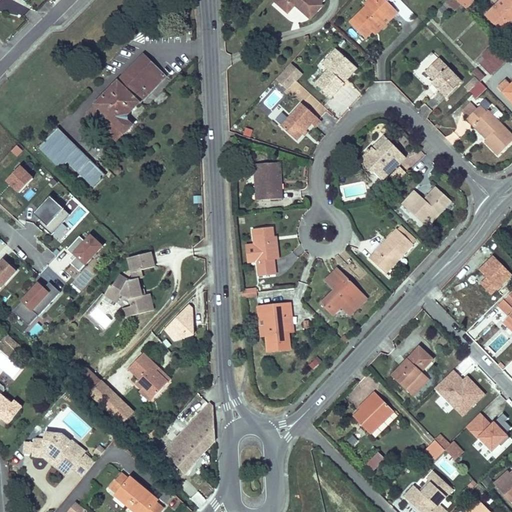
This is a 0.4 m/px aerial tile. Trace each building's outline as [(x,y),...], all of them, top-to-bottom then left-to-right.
[(321,5),(315,0),(277,0),(275,2),(288,14),(295,6),(310,20),(323,6),(321,5)] [(373,0),(366,7),(350,23),(365,38),(372,32),(388,15),(392,19),(398,13),(384,0),(373,0)] [(457,0),(456,0),(448,0),(435,14),(439,18),(457,0)] [(471,0),(456,0),(457,0),(467,10),(474,2),(471,0)] [(503,33),(511,26),(509,23),(511,19),(511,0),(502,0),(486,16),(503,33)] [(388,15),(372,32),(375,36),(392,19),(388,15)] [(511,56),(497,41),(477,60),(491,75),(511,56)] [(322,65),(326,69),(340,53),(336,50),(322,65)] [(340,53),(326,69),(328,71),(316,85),(331,99),(344,84),(340,81),(354,66),(340,53)] [(143,56),(87,112),(117,141),(131,126),(126,120),(126,116),(165,77),(143,56)] [(426,73),(434,82),(441,88),(439,90),(446,98),(461,83),(439,60),(426,73)] [(302,75),(292,65),(276,80),(287,91),(302,75)] [(354,66),(340,81),(344,84),(357,69),(354,66)] [(477,69),(472,74),(480,81),(484,77),(477,69)] [(479,83),(474,78),(464,87),(469,92),(479,83)] [(498,88),(511,102),(511,84),(511,86),(506,81),(498,88)] [(434,82),(432,84),(439,90),(441,88),(434,82)] [(485,90),(479,83),(469,92),(476,99),(485,90)] [(468,118),(477,110),(470,102),(461,111),(468,118)] [(297,142),(303,135),(306,132),(312,125),(315,128),(321,123),(302,105),(288,120),(281,127),(297,142)] [(466,120),(473,126),(476,123),(490,138),(487,141),(485,143),(498,157),(511,143),(511,135),(498,121),(490,113),(488,111),(486,113),(480,107),(477,110),(468,118),(466,120)] [(496,107),(490,113),(498,121),(503,115),(496,107)] [(275,121),(281,127),(288,120),(282,114),(275,121)] [(476,123),(473,126),(487,141),(490,138),(476,123)] [(57,128),(38,148),(60,170),(67,162),(93,188),(105,176),(57,128)] [(253,131),(246,129),(244,136),(252,138),(253,131)] [(385,137),(373,149),(377,153),(389,141),(385,137)] [(377,153),(373,149),(370,151),(368,149),(364,153),(366,155),(359,162),(372,175),(374,174),(382,182),(406,159),(389,141),(377,153)] [(25,153),(17,146),(11,152),(19,159),(25,153)] [(254,165),(255,175),(261,175),(262,187),(256,187),(257,201),(282,200),(282,192),(279,192),(278,179),(281,179),(280,164),(254,165)] [(33,178),(21,167),(5,184),(17,195),(33,178)] [(415,192),(402,205),(427,229),(452,202),(436,188),(425,201),(415,192)] [(201,195),(193,196),(194,205),(201,204),(201,195)] [(69,215),(51,197),(34,215),(52,233),(62,223),(69,215)] [(62,223),(52,233),(60,240),(69,230),(62,223)] [(276,260),(273,238),(273,228),(253,230),(256,262),(257,262),(259,277),(276,275),(274,260),(276,260)] [(369,258),(381,270),(387,264),(392,269),(414,245),(397,230),(369,258)] [(73,263),(93,240),(90,237),(84,243),(72,256),(69,260),(73,263)] [(68,252),(72,256),(84,243),(80,239),(68,252)] [(78,273),(102,247),(93,240),(73,263),(70,266),(78,273)] [(142,296),(137,279),(143,278),(140,270),(154,267),(151,252),(128,258),(134,280),(129,281),(119,275),(113,285),(110,286),(104,295),(117,303),(122,294),(130,299),(132,306),(123,309),(125,318),(153,310),(149,294),(142,296)] [(510,276),(493,258),(480,271),(488,279),(496,288),(510,276)] [(0,293),(19,272),(5,260),(0,266),(0,293)] [(387,264),(381,270),(386,275),(392,269),(387,264)] [(334,291),(321,304),(329,313),(340,302),(352,314),(367,299),(338,269),(328,277),(338,287),(334,291)] [(328,277),(325,281),(334,291),(338,287),(328,277)] [(490,294),(496,288),(488,279),(481,285),(490,294)] [(44,291),(38,285),(13,313),(29,327),(54,300),(44,291)] [(44,291),(54,300),(59,294),(49,285),(44,291)] [(511,292),(504,300),(511,309),(511,313),(510,316),(503,322),(511,331),(511,292)] [(511,309),(504,300),(499,305),(510,316),(511,313),(511,309)] [(340,302),(329,313),(333,317),(341,309),(349,317),(352,314),(340,302)] [(265,318),(267,336),(268,352),(290,349),(288,333),(286,316),(291,316),(290,304),(268,307),(269,318),(265,318)] [(195,336),(193,309),(189,306),(166,330),(176,341),(184,339),(195,336)] [(261,336),(267,336),(265,318),(269,318),(268,307),(258,308),(261,336)] [(5,340),(15,350),(19,345),(9,336),(5,340)] [(19,345),(15,350),(20,353),(23,349),(19,345)] [(393,376),(411,393),(426,377),(421,373),(432,360),(419,348),(393,376)] [(159,368),(143,354),(129,369),(140,380),(136,384),(142,389),(144,387),(154,397),(168,382),(156,371),(159,368)] [(309,365),(314,370),(322,362),(317,357),(309,365)] [(171,379),(159,368),(156,371),(168,382),(171,379)] [(77,381),(90,394),(102,382),(89,369),(77,381)] [(435,390),(444,399),(463,381),(454,372),(435,390)] [(426,377),(411,393),(414,396),(429,380),(426,377)] [(485,396),(467,377),(463,381),(444,399),(462,418),(485,396)] [(102,382),(90,394),(121,425),(133,413),(102,382)] [(150,401),(154,397),(144,387),(142,389),(140,391),(150,401)] [(371,401),(361,411),(354,417),(371,435),(382,423),(380,421),(392,410),(375,392),(369,398),(371,401)] [(0,394),(0,419),(1,419),(8,424),(19,410),(11,404),(0,394)] [(369,398),(358,408),(361,411),(371,401),(369,398)] [(14,401),(11,404),(19,410),(22,407),(14,401)] [(215,441),(214,407),(210,404),(163,453),(184,474),(215,441)] [(392,410),(380,421),(382,423),(394,412),(392,410)] [(466,430),(478,441),(492,427),(479,415),(466,430)] [(502,415),(499,418),(504,423),(507,420),(502,415)] [(499,418),(494,424),(505,435),(510,429),(504,423),(499,418)] [(505,435),(494,424),(492,427),(478,441),(493,455),(509,439),(505,435)] [(63,436),(52,435),(51,442),(45,442),(37,441),(34,444),(33,453),(48,455),(70,473),(73,469),(83,477),(95,462),(86,454),(87,452),(72,441),(71,442),(63,436)] [(441,435),(436,441),(446,451),(456,461),(464,452),(455,443),(451,446),(441,435)] [(446,451),(436,441),(427,449),(437,460),(446,451)] [(33,453),(34,444),(25,443),(24,455),(33,456),(33,453)] [(100,456),(106,450),(100,445),(95,452),(100,456)] [(385,462),(379,454),(367,465),(373,472),(385,462)] [(446,511),(439,506),(446,499),(454,490),(453,489),(435,472),(428,480),(430,482),(432,483),(422,493),(421,492),(410,502),(420,511),(446,511)] [(495,485),(511,503),(511,475),(511,476),(509,473),(495,485)] [(139,488),(141,486),(132,479),(129,482),(122,476),(112,488),(119,494),(117,496),(136,511),(162,511),(164,510),(156,504),(159,501),(150,494),(148,495),(139,488)] [(432,483),(430,482),(421,492),(422,493),(432,483)] [(150,494),(141,486),(139,488),(148,495),(150,494)] [(410,502),(421,492),(415,486),(405,497),(410,502)] [(485,492),(478,486),(472,491),(479,498),(485,492)] [(490,511),(481,501),(469,511),(490,511)] [(84,511),(85,511),(76,503),(68,511),(84,511)]
